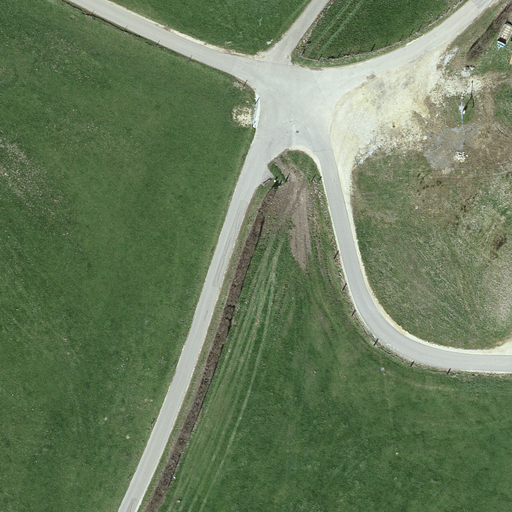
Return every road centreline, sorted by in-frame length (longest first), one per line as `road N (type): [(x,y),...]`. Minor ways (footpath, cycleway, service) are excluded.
road 1 (unclassified): [(511,362),(439,357),(378,325),(354,275),(323,150),(291,96),(85,0)]
road 2 (track): [(126,511),(256,160),(298,105)]
road 3 (track): [(431,38),(298,105)]
